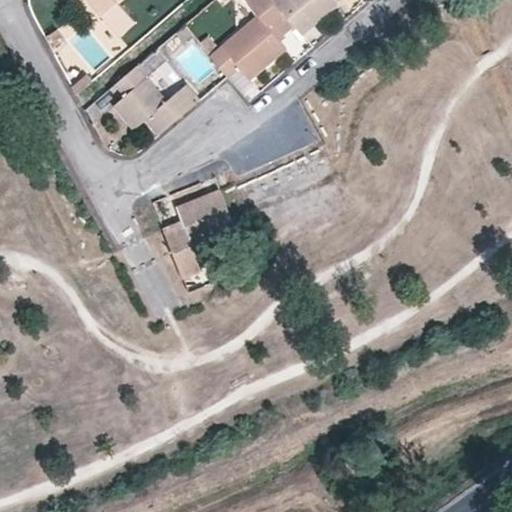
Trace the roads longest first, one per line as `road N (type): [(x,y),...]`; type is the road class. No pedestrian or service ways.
road 1 (residential): [(397,0),(261,111),(109,193)]
road 2 (residential): [(1,0),(109,193)]
